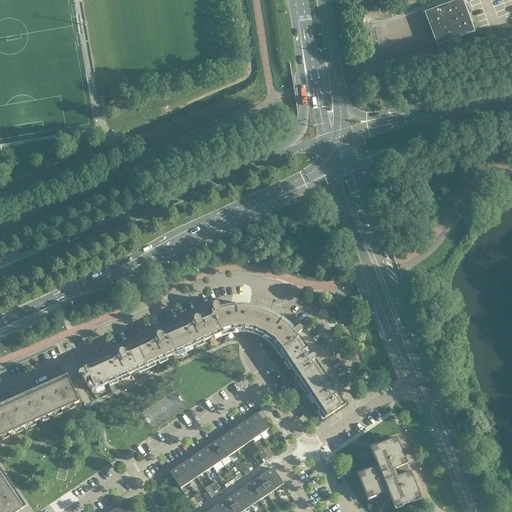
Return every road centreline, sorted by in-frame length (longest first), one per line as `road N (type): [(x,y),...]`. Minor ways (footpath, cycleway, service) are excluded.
road 1 (secondary): [(293,146),(0,275)]
road 2 (residential): [(0,393),(92,349),(100,334),(223,282),(265,281)]
road 3 (secondary): [(0,322),(264,203)]
road 4 (residential): [(69,511),(264,384)]
road 5 (tertiary): [(511,90),(343,130)]
road 6 (tertiary): [(350,165),(511,108)]
road 7 (tertiary): [(474,511),(420,376)]
road 8 (residential): [(265,281),(308,304),(354,378)]
road 9 (residential): [(307,447),(420,376)]
road 10 (secondary): [(343,130),(322,0)]
road 11 (secondary): [(301,19),(307,120),(293,146)]
road 12 (tertiary): [(420,376),(373,263)]
